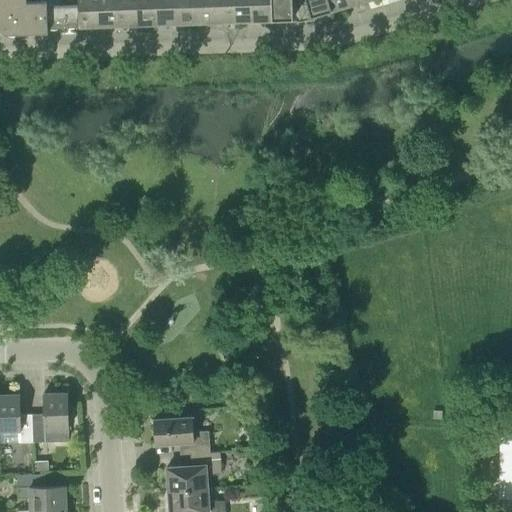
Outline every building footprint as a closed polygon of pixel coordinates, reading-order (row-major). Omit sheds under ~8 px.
[(48,27),(47,5),(47,0),(27,1),(26,0),(0,0),(0,12),(4,17),(0,20),(0,36),(0,37),(12,25),(20,32),(48,31),(48,27)] [(79,26),(99,26),(98,0),(78,0),(78,4),(79,26)] [(98,0),(99,26),(118,25),(117,0),(98,0)] [(117,0),(118,25),(138,24),(136,0),(117,0)] [(136,0),(138,24),(157,24),(156,0),(136,0)] [(156,0),(157,24),(177,23),(175,0),(156,0)] [(175,0),(177,23),(196,22),(195,0),(175,0)] [(195,0),(196,22),(215,22),(214,0),(195,0)] [(214,0),(215,22),(234,21),(233,0),(214,0)] [(233,0),(234,21),(253,20),(252,0),(233,0)] [(252,0),(253,20),(273,20),(271,0),(252,0)] [(271,0),(273,20),(293,19),(292,0),(271,0)] [(306,0),(311,16),(329,11),(325,0),(306,0)] [(325,0),(329,11),(348,5),(346,0),(325,0)] [(48,27),(79,26),(78,4),(47,5),(48,27)] [(32,414),(33,442),(69,441),(67,392),(44,393),(44,413),(32,414)] [(33,451),(33,442),(32,414),(20,414),(20,394),(0,394),(0,430),(20,430),(21,442),(23,442),(24,452),(33,451)] [(190,454),(211,451),(210,432),(195,432),(194,417),(153,419),(155,444),(179,442),(180,454),(190,454)] [(168,491),(205,488),(204,470),(220,468),(219,451),(211,451),(190,454),(191,465),(167,467),(168,491)] [(30,510),(66,508),(66,485),(45,486),(45,474),(17,475),(18,498),(30,498),(30,510)] [(224,511),(224,502),(207,504),(205,488),(168,491),(169,511),(224,511)]
